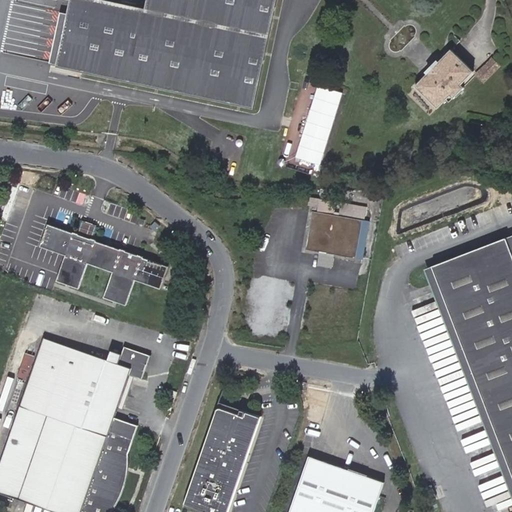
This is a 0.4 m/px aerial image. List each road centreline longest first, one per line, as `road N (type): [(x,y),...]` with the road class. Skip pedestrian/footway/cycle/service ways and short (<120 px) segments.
road 1 (unclassified): [(210,348),(223,279),(210,243),(103,168),(0,151)]
road 2 (unclassified): [(210,348),(380,383)]
road 3 (unclassified): [(154,511),(210,348)]
